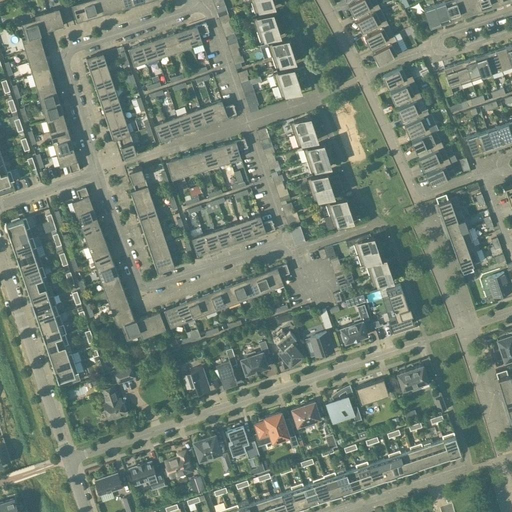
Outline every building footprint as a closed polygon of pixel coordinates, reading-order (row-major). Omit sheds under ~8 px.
[(76,21),(88,17),(83,0),(71,4),(76,21)] [(88,17),(99,14),(95,0),(84,0),(83,0),(88,17)] [(95,0),(99,14),(111,10),(107,0),(95,0)] [(107,0),(111,10),(123,7),(120,0),(107,0)] [(255,13),(275,6),(272,0),(253,0),(251,1),(255,13)] [(354,0),(348,3),(353,14),(354,14),(366,8),(377,2),(376,0),(354,0)] [(444,0),(444,1),(451,20),(461,17),(455,0),(444,0)] [(467,0),(455,0),(461,17),(471,13),(467,0)] [(467,0),(471,13),(482,10),(478,0),(467,0)] [(492,6),(489,0),(478,0),(482,10),(492,6)] [(441,23),(451,20),(444,1),(434,4),(441,23)] [(366,8),(369,13),(356,20),(362,30),(374,24),(385,18),(377,2),(366,8)] [(227,9),(225,4),(215,7),(217,12),(225,9),(227,9)] [(441,23),(434,4),(424,8),(430,27),(441,23)] [(59,7),(47,11),(52,28),(64,24),(59,7)] [(52,28),(47,11),(35,14),(36,18),(40,31),(52,28)] [(253,18),(257,30),(277,23),(273,12),(253,18)] [(26,38),(39,34),(40,31),(36,18),(21,22),(26,37),(26,38)] [(374,24),(377,29),(364,36),(370,46),(382,40),(393,34),(385,18),(374,24)] [(209,31),(206,22),(189,27),(185,29),(191,46),(193,51),(204,47),(200,33),(209,31)] [(281,35),(277,23),(257,30),(261,42),(281,35)] [(191,46),(185,29),(174,33),(180,49),(191,46)] [(180,49),(174,33),(162,36),(168,53),(180,49)] [(42,45),(39,34),(26,38),(26,37),(22,38),(25,50),(42,45)] [(378,62),(397,53),(396,53),(397,53),(394,47),(399,45),(393,34),(382,40),(385,45),(372,52),(378,62)] [(168,53),(162,36),(151,40),(157,57),(168,53)] [(272,56),(292,49),(288,37),(268,44),(272,56)] [(140,44),(145,61),(157,57),(151,40),(140,44)] [(140,44),(128,48),(134,65),(145,61),(140,44)] [(29,61),(46,56),(42,45),(25,50),(29,61)] [(495,49),(501,69),(511,65),(505,46),(495,49)] [(292,49),(272,56),(276,68),(296,61),(292,49)] [(501,69),(495,49),(485,53),(491,72),(501,69)] [(90,69),(107,64),(103,52),(86,58),(90,69)] [(474,56),(481,75),(491,72),(485,53),(474,56)] [(32,73),(49,68),(46,56),(29,61),(32,73)] [(481,75),(474,56),(464,60),(471,79),(481,75)] [(454,63),(460,82),(471,79),(464,60),(454,63)] [(454,63),(443,67),(450,86),(460,82),(454,63)] [(94,81),(111,75),(107,64),(90,69),(94,81)] [(402,66),(383,74),(382,74),(387,86),(400,80),(402,85),(403,85),(414,80),(408,66),(403,69),(402,66)] [(273,73),(277,85),(297,78),(293,67),(273,73)] [(36,84),(53,79),(49,68),(32,73),(36,84)] [(111,75),(94,81),(98,92),(115,87),(111,75)] [(301,90),(297,78),(277,85),(281,97),(301,90)] [(39,96),(56,91),(53,79),(36,84),(39,96)] [(407,96),(410,102),(416,99),(421,97),(414,80),(403,85),(402,85),(390,91),(394,102),(407,96)] [(102,104),(119,98),(115,87),(98,92),(102,104)] [(43,107),(60,102),(56,91),(39,96),(43,107)] [(133,106),(138,105),(143,103),(140,97),(131,100),(133,106)] [(119,98),(102,104),(106,116),(122,110),(119,98)] [(210,103),(216,120),(220,118),(221,118),(236,113),(233,104),(224,107),(221,99),(210,103)] [(421,110),(416,99),(410,102),(397,107),(402,118),(415,113),(417,118),(424,116),(424,115),(429,113),(426,107),(421,110)] [(46,119),(63,114),(60,102),(43,107),(46,119)] [(199,107),(205,124),(216,120),(210,103),(199,107)] [(187,111),(194,128),(205,124),(199,107),(187,111)] [(109,127),(126,122),(122,110),(106,116),(109,127)] [(176,116),(182,132),(194,128),(187,111),(176,116)] [(50,131),(67,126),(63,114),(46,119),(50,131)] [(290,122),(294,134),(314,127),(310,115),(290,122)] [(165,120),(171,136),(182,132),(176,116),(165,120)] [(428,126),(424,116),(417,118),(404,124),(409,135),(422,129),(424,135),(436,130),(433,124),(428,126)] [(171,136),(165,120),(154,124),(160,141),(171,136)] [(118,137),(130,133),(126,122),(109,127),(113,139),(118,137)] [(504,145),(511,141),(511,135),(507,122),(497,125),(504,145)] [(493,148),(504,145),(497,125),(487,129),(493,148)] [(53,142),(70,137),(67,126),(50,131),(53,142)] [(271,141),(266,126),(256,129),(261,144),(271,141)] [(298,146),(318,139),(314,127),(294,134),(298,146)] [(483,151),(493,148),(487,129),(477,132),(483,151)] [(443,146),(436,130),(424,135),(411,140),(416,151),(429,146),(432,151),(431,151),(432,151),(443,146)] [(466,136),(473,155),(483,151),(477,132),(466,136)] [(118,137),(124,156),(136,152),(130,133),(118,137)] [(57,154),(74,149),(70,137),(53,142),(57,154)] [(229,142),(224,144),(229,161),(241,157),(238,149),(247,146),(244,137),(228,142),(229,142)] [(303,149),(307,160),(327,154),(323,142),(303,149)] [(224,144),(213,147),(218,164),(229,161),(224,144)] [(436,162),(439,168),(445,165),(450,163),(443,146),(432,151),(431,151),(419,157),(423,168),(436,162)] [(213,147),(201,151),(206,167),(218,164),(213,147)] [(71,172),(80,169),(75,153),(74,149),(57,154),(60,165),(68,163),(71,172)] [(201,151),(190,154),(195,171),(206,167),(201,151)] [(190,154),(178,157),(183,174),(195,171),(190,154)] [(331,166),(327,154),(307,160),(311,172),(331,166)] [(459,159),(463,170),(470,168),(466,156),(459,159)] [(183,174),(178,157),(167,161),(172,178),(183,174)] [(0,173),(11,170),(7,171),(4,161),(0,162),(0,173)] [(448,170),(445,165),(439,168),(426,173),(431,184),(455,174),(453,168),(448,170)] [(141,166),(129,170),(135,189),(147,185),(141,166)] [(0,173),(0,185),(1,187),(8,184),(7,183),(14,180),(11,170),(0,173)] [(303,180),(307,192),(330,184),(326,172),(303,180)] [(310,203),(334,195),(330,184),(307,192),(310,203)] [(147,185),(135,189),(130,190),(134,202),(151,196),(147,185)] [(93,206),(86,186),(76,189),(79,198),(72,201),(76,212),(93,206)] [(189,189),(191,195),(199,193),(197,186),(189,189)] [(442,213),(464,206),(464,205),(460,206),(456,196),(448,199),(446,193),(435,196),(442,213)] [(138,213),(155,208),(151,196),(134,202),(138,213)] [(329,215),(349,208),(345,197),(325,203),(329,215)] [(80,223),(97,217),(93,206),(76,212),(80,223)] [(465,209),(464,206),(442,213),(445,224),(464,217),(462,211),(465,209)] [(142,225),(159,219),(155,208),(138,213),(142,225)] [(328,229),(353,220),(349,208),(329,215),(324,217),(328,229)] [(296,211),(293,212),(285,214),(288,224),(300,220),(296,211)] [(248,218),(254,235),(258,233),(258,234),(274,228),(271,219),(263,222),(260,214),(248,218)] [(10,234),(30,227),(26,217),(20,219),(19,217),(12,220),(12,221),(7,223),(6,223),(10,234)] [(84,235),(101,229),(97,217),(80,223),(84,235)] [(466,224),(464,217),(445,224),(449,235),(471,227),(470,223),(466,224)] [(243,239),(254,235),(248,218),(237,222),(243,239)] [(51,230),(56,229),(53,219),(48,221),(51,230)] [(146,236),(163,231),(159,219),(142,225),(146,236)] [(226,226),(231,242),(243,239),(237,222),(226,226)] [(300,225),(290,229),(295,244),(305,241),(300,225)] [(220,246),(231,242),(226,226),(214,230),(220,246)] [(10,234),(13,243),(33,236),(30,227),(10,234)] [(449,235),(453,246),(476,237),(473,227),(471,227),(449,235)] [(89,246),(105,240),(101,229),(84,235),(89,246)] [(214,230),(203,233),(208,250),(220,246),(214,230)] [(150,248),(166,242),(163,231),(146,236),(150,248)] [(197,254),(208,250),(203,233),(191,237),(197,254)] [(354,243),(357,254),(377,247),(373,235),(367,237),(366,233),(346,240),(347,245),(354,243)] [(33,236),(13,243),(16,253),(36,246),(33,236)] [(453,246),(457,256),(479,248),(478,245),(474,246),(472,239),(476,237),(453,246)] [(93,257),(109,251),(105,240),(89,246),(93,257)] [(154,260),(170,254),(166,242),(150,248),(154,260)] [(36,246),(16,253),(19,263),(39,256),(36,247),(36,246)] [(324,247),(318,249),(321,259),(327,257),(324,247)] [(381,258),(377,247),(357,254),(361,265),(385,257),(385,256),(381,258)] [(479,249),(479,248),(457,256),(463,274),(473,270),(471,264),(480,261),(476,250),(479,249)] [(97,269),(113,263),(109,251),(93,257),(97,269)] [(157,271),(174,265),(170,254),(154,260),(157,271)] [(497,262),(505,259),(503,254),(495,256),(497,262)] [(39,256),(19,263),(22,272),(43,265),(39,256)] [(389,268),(385,257),(361,265),(366,264),(369,275),(389,268)] [(101,280),(118,274),(113,263),(97,269),(101,280)] [(270,269),(265,270),(272,287),(283,283),(280,275),(289,272),(286,263),(270,269)] [(43,265),(22,272),(26,282),(46,275),(43,265)] [(389,268),(369,275),(373,287),(393,280),(389,268)] [(265,270),(254,275),(260,292),(272,287),(265,270)] [(468,282),(473,280),(476,275),(474,270),(465,273),(468,282)] [(494,295),(510,290),(504,271),(488,277),(494,295)] [(105,291),(122,285),(118,274),(101,280),(105,291)] [(46,275),(26,282),(29,292),(46,286),(43,277),(46,276),(46,275)] [(254,275),(243,279),(249,296),(260,292),(254,275)] [(243,279),(231,283),(238,300),(249,296),(243,279)] [(350,281),(346,283),(338,285),(340,291),(352,287),(350,281)] [(231,283),(220,288),(227,304),(238,300),(231,283)] [(410,306),(408,307),(400,283),(385,288),(396,319),(388,322),(389,324),(391,330),(413,323),(411,315),(413,314),(410,306)] [(29,292),(32,301),(49,296),(53,294),(50,285),(46,286),(29,292)] [(109,303),(126,297),(122,285),(105,291),(109,303)] [(220,288),(209,292),(215,309),(227,304),(220,288)] [(209,292),(198,296),(204,313),(215,309),(209,292)] [(485,297),(487,303),(494,300),(492,295),(485,297)] [(49,296),(32,301),(35,311),(56,304),(55,304),(52,305),(49,296)] [(198,296),(186,300),(193,317),(204,313),(198,296)] [(113,314),(130,308),(126,297),(109,303),(113,314)] [(186,300),(175,305),(182,321),(193,317),(186,300)] [(354,322),(340,327),(342,332),(340,333),(343,341),(345,340),(345,341),(367,334),(363,321),(369,318),(364,303),(357,306),(361,318),(354,320),(354,322)] [(56,304),(35,311),(39,321),(59,314),(56,304)] [(170,326),(182,321),(175,305),(164,309),(170,326)] [(329,316),(325,307),(319,309),(322,318),(329,316)] [(121,323),(134,318),(130,308),(113,314),(118,325),(121,324),(121,323)] [(148,315),(154,332),(166,328),(159,311),(148,315)] [(60,314),(59,314),(39,321),(42,330),(63,323),(60,314)] [(142,336),(154,332),(148,315),(136,319),(136,320),(141,333),(142,336)] [(127,338),(141,333),(136,320),(136,319),(134,318),(121,323),(121,324),(127,338)] [(257,330),(263,328),(261,321),(255,323),(257,330)] [(63,323),(42,330),(45,340),(65,333),(66,333),(63,323)] [(282,348),(279,350),(289,363),(301,353),(298,350),(297,349),(297,348),(296,347),(296,346),(295,346),(295,345),(294,345),(293,344),(291,342),(296,338),(294,336),(294,335),(294,334),(293,334),(293,333),(292,332),(291,332),(290,330),(285,333),(282,329),(276,333),(280,338),(276,341),(282,348)] [(333,350),(326,331),(310,336),(317,355),(333,350)] [(48,350),(68,343),(65,333),(45,340),(48,350)] [(511,333),(497,339),(500,347),(499,347),(501,353),(502,353),(504,361),(511,358),(511,333)] [(254,370),(254,371),(260,369),(260,368),(268,366),(264,354),(269,352),(265,340),(259,342),(262,351),(256,353),(255,351),(247,353),(248,356),(241,358),(246,373),(254,370)] [(48,350),(51,359),(72,353),(69,343),(68,343),(48,350)] [(232,348),(226,350),(229,359),(214,368),(227,386),(231,384),(237,382),(231,365),(237,363),(232,348)] [(55,369),(75,362),(72,353),(51,359),(55,369)] [(191,372),(183,375),(187,387),(196,384),(198,391),(209,387),(205,374),(210,372),(207,360),(201,362),(202,365),(190,369),(191,372)] [(78,372),(75,362),(55,369),(58,379),(59,379),(61,378),(63,385),(80,379),(78,373),(78,372)] [(419,383),(428,380),(423,364),(397,372),(403,389),(411,386),(413,390),(421,387),(419,383)] [(114,371),(118,383),(133,378),(129,366),(114,371)] [(511,385),(511,373),(508,374),(506,368),(496,372),(501,389),(511,385)] [(100,383),(98,376),(91,379),(94,385),(100,383)] [(389,393),(383,377),(355,386),(360,403),(389,393)] [(102,389),(106,402),(103,403),(108,418),(125,412),(120,397),(117,398),(113,385),(102,389)] [(511,397),(511,385),(501,389),(504,400),(511,397)] [(331,395),(334,399),(326,401),(333,421),(353,415),(355,420),(361,418),(357,405),(351,407),(347,394),(340,397),(337,391),(335,392),(333,394),(331,395)] [(446,409),(442,397),(436,400),(439,411),(446,409)] [(312,420),(320,417),(314,400),(292,408),(297,425),(305,422),(306,425),(314,423),(312,420)] [(255,423),(262,444),(288,435),(292,446),(298,443),(292,426),(286,428),(280,411),(265,417),(266,420),(255,423)] [(392,419),(394,426),(400,424),(398,417),(392,419)] [(228,442),(232,454),(245,450),(248,458),(259,454),(254,439),(248,441),(245,430),(240,431),(238,426),(227,429),(231,441),(228,442)] [(453,431),(442,435),(449,455),(461,451),(460,451),(453,431)] [(200,458),(221,451),(215,433),(194,440),(200,458)] [(330,447),(332,447),(337,445),(333,434),(326,436),(330,447)] [(433,442),(438,459),(449,455),(442,435),(443,438),(433,442)] [(421,442),(427,462),(438,459),(433,442),(431,438),(420,441),(421,442)] [(421,442),(410,446),(417,466),(427,462),(421,442)] [(399,449),(406,469),(417,466),(410,446),(409,446),(410,449),(401,453),(399,449)] [(399,449),(388,453),(395,473),(406,469),(399,449)] [(165,460),(171,477),(192,470),(186,450),(177,452),(178,455),(165,460)] [(221,455),(226,470),(232,468),(227,452),(221,455)] [(384,477),(395,473),(388,453),(389,456),(378,460),(384,477)] [(137,483),(137,484),(138,487),(145,484),(143,481),(149,479),(152,488),(166,483),(162,470),(155,472),(151,460),(144,463),(144,462),(143,462),(142,462),(138,463),(138,464),(137,464),(137,465),(130,467),(135,483),(137,483)] [(367,460),(356,464),(362,484),(373,480),(367,460)] [(367,460),(373,480),(384,477),(378,460),(368,463),(367,460)] [(249,469),(251,474),(264,470),(262,461),(256,463),(257,467),(249,469)] [(356,467),(346,471),(352,488),(362,484),(356,464),(355,464),(356,467)] [(334,470),(334,471),(341,491),(352,488),(346,471),(344,466),(334,470)] [(334,471),(323,475),(330,495),(341,491),(334,471)] [(98,490),(100,494),(122,487),(117,472),(95,480),(96,484),(95,484),(97,491),(98,490)] [(189,478),(194,491),(205,488),(200,474),(189,478)] [(313,480),(319,498),(330,495),(323,475),(323,476),(313,480)] [(308,502),(319,498),(313,480),(312,480),(313,482),(303,485),(302,482),(308,502)] [(308,502),(302,482),(291,486),(298,506),(308,502)] [(292,489),(281,493),(287,509),(298,506),(291,486),(290,486),(292,489)] [(281,493),(270,496),(275,511),(278,511),(287,509),(281,493)] [(127,511),(135,509),(131,494),(122,497),(127,511)] [(275,511),(270,496),(260,500),(263,511),(275,511)] [(4,501),(7,511),(18,511),(14,497),(4,501)] [(237,503),(239,511),(251,511),(249,504),(248,500),(237,503)] [(263,511),(260,500),(249,504),(251,511),(263,511)] [(239,511),(237,503),(226,507),(227,511),(239,511)]
